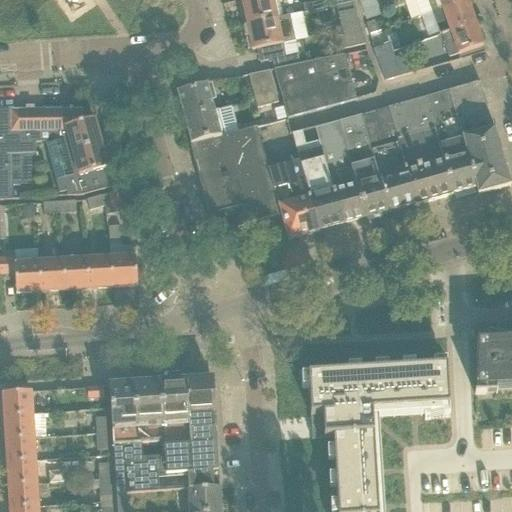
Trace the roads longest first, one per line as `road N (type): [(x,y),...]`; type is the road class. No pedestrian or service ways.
road 1 (residential): [(200,317),(130,53)]
road 2 (tertiary): [(238,307),(450,255)]
road 3 (residential): [(260,511),(252,376),(238,307)]
road 4 (tertiary): [(0,350),(87,344),(200,317)]
road 5 (residential): [(0,60),(130,53)]
